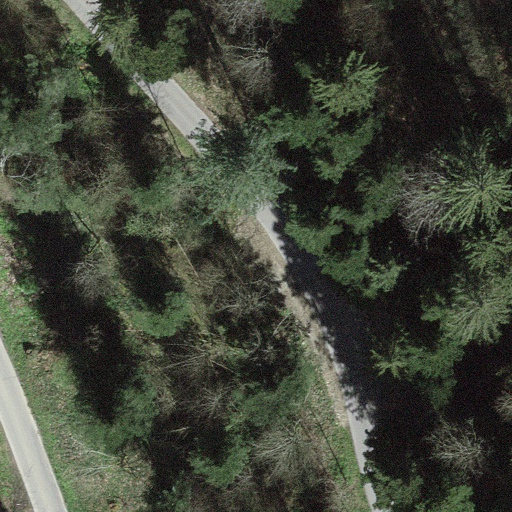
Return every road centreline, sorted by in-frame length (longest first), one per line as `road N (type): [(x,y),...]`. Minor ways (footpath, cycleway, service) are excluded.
road 1 (unclassified): [(371,511),(289,279),(247,191),(79,0)]
road 2 (unclassified): [(0,378),(50,511)]
